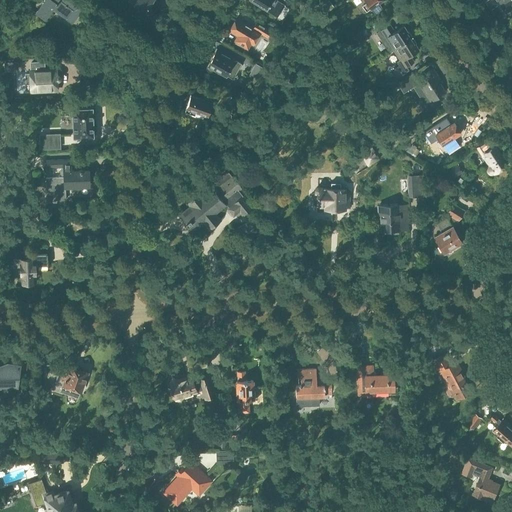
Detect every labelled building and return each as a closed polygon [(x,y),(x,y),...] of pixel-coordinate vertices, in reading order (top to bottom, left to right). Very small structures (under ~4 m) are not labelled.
[(45,21),(53,10),(72,24),(83,9),(70,0),(44,0),(35,13),(45,21)] [(127,0),(139,7),(137,10),(149,17),(154,10),(149,7),(153,0),(127,0)] [(253,0),(266,8),(267,9),(266,10),(272,14),(277,17),(285,4),(278,0),(253,0)] [(364,0),(366,2),(362,5),(366,12),(371,8),(374,13),(376,14),(379,14),(382,11),(382,9),(382,7),(378,1),(380,0),(364,0)] [(511,0),(495,0),(505,14),(511,9),(511,0)] [(230,26),(229,29),(236,34),(236,33),(239,35),(236,40),(248,48),(251,42),(253,43),(259,33),(260,34),(265,26),(257,21),(253,27),(237,17),(231,27),(230,26)] [(390,24),(376,33),(389,52),(393,50),(413,37),(409,30),(407,31),(403,25),(394,31),(390,24)] [(265,26),(260,34),(275,43),(280,35),(265,26)] [(357,28),(343,37),(352,50),(365,42),(357,28)] [(413,37),(393,50),(400,60),(395,63),(402,74),(408,70),(406,67),(414,62),(410,55),(419,49),(415,43),(417,43),(413,37)] [(213,69),(226,76),(227,75),(233,79),(241,63),(235,60),(216,49),(207,66),(207,67),(207,69),(207,70),(208,71),(209,71),(210,71),(211,71),(212,71),(212,70),(213,69)] [(31,92),(59,90),(58,80),(59,79),(61,78),(62,76),(62,74),(60,72),(58,72),(58,67),(46,68),(45,60),(31,61),(31,72),(26,72),(27,90),(31,90),(31,92)] [(250,74),(266,83),(272,72),(256,63),(250,74)] [(414,73),(398,83),(398,84),(404,93),(413,87),(425,105),(431,101),(445,92),(440,83),(442,82),(433,69),(418,79),(414,73)] [(395,78),(381,87),(385,93),(398,84),(398,83),(395,78)] [(186,108),(185,112),(195,116),(197,112),(208,116),(213,101),(215,102),(216,101),(221,103),(222,99),(206,93),(204,99),(191,94),(188,101),(187,101),(186,104),(187,105),(186,108)] [(94,136),(93,108),(73,108),(74,137),(88,136),(94,136)] [(438,148),(442,145),(447,142),(454,152),(461,148),(454,137),(460,133),(453,123),(437,133),(433,128),(425,133),(429,139),(431,137),(438,148)] [(61,148),(60,134),(40,135),(41,149),(61,148)] [(490,148),(483,153),(487,160),(486,161),(486,163),(489,167),(488,168),(488,170),(488,171),(489,173),(491,174),(493,173),(507,164),(490,139),(486,141),(490,148)] [(420,150),(411,144),(406,152),(411,156),(413,153),(416,156),(420,150)] [(380,158),(372,147),(360,155),(368,167),(380,158)] [(63,175),(63,177),(46,178),(47,200),(66,199),(65,187),(89,186),(89,170),(71,171),(70,159),(45,160),(45,168),(61,168),(60,169),(60,174),(62,175),(63,175)] [(191,206),(180,215),(193,230),(204,222),(210,229),(221,220),(215,213),(226,204),(225,202),(229,207),(227,208),(233,216),(239,211),(243,216),(253,209),(239,191),(242,189),(228,171),(210,186),(212,189),(202,197),(199,193),(188,202),(191,206)] [(425,197),(424,175),(407,175),(408,197),(425,197)] [(317,205),(324,205),(324,209),(345,209),(345,207),(349,207),(349,192),(346,193),(347,187),(341,187),(341,183),(331,182),(331,187),(326,187),(324,186),(322,186),(322,185),(318,185),(314,188),(314,192),(313,193),(313,199),(317,199),(317,205)] [(435,236),(444,252),(446,251),(448,252),(451,252),(453,249),(453,247),(461,242),(459,237),(461,236),(457,229),(455,231),(450,222),(455,219),(458,221),(465,211),(454,203),(447,214),(448,215),(447,217),(436,223),(442,232),(435,236)] [(378,205),(379,213),(381,213),(381,230),(407,229),(406,204),(378,205)] [(255,219),(237,228),(243,239),(261,230),(255,219)] [(14,259),(14,266),(20,266),(21,283),(35,282),(34,274),(37,274),(37,265),(48,264),(47,254),(27,255),(28,258),(20,258),(20,259),(14,259)] [(431,361),(438,374),(441,373),(455,400),(470,391),(460,372),(461,371),(456,362),(450,365),(449,362),(445,353),(431,361)] [(0,385),(4,384),(6,384),(17,386),(20,365),(9,363),(8,367),(8,366),(1,367),(0,367),(0,366),(0,385)] [(43,365),(44,389),(52,389),(73,396),(76,389),(82,391),(88,373),(66,365),(66,366),(62,364),(43,365)] [(372,375),(372,366),(358,367),(359,396),(366,396),(366,395),(372,394),(372,392),(394,391),(393,376),(386,376),(386,375),(372,375)] [(301,385),(296,385),(296,406),(320,405),(319,397),(325,397),(324,394),(331,394),(331,399),(332,399),(331,380),(324,380),(324,384),(317,385),(316,369),(297,369),(297,377),(301,377),(301,385)] [(236,381),(237,400),(238,400),(238,413),(250,412),(249,399),(257,399),(257,387),(253,387),(253,380),(245,380),(245,371),(237,371),(238,381),(236,381)] [(199,380),(194,382),(192,376),(178,380),(172,378),(170,383),(175,400),(177,399),(180,401),(182,398),(183,398),(186,396),(203,391),(205,398),(214,395),(208,376),(199,379),(199,380)] [(497,436),(504,442),(505,441),(511,447),(511,445),(511,427),(508,424),(509,423),(504,418),(502,421),(499,418),(494,413),(490,418),(496,422),(496,421),(499,424),(493,431),(498,435),(497,436)] [(481,418),(476,414),(468,425),(473,429),(481,418)] [(430,436),(422,431),(417,439),(425,444),(430,436)] [(460,448),(452,445),(449,453),(457,456),(460,448)] [(217,464),(234,463),(234,450),(216,451),(217,464)] [(473,493),(483,497),(484,496),(494,499),(499,484),(487,480),(492,468),(468,458),(462,473),(473,477),(474,474),(480,476),(474,492),(473,492),(473,493)] [(176,474),(178,476),(164,492),(177,504),(191,489),(199,496),(213,480),(192,461),(184,470),(182,468),(176,474)] [(41,479),(29,483),(30,487),(33,495),(37,506),(45,503),(48,511),(78,511),(79,511),(76,502),(72,503),(68,490),(55,495),(53,491),(46,493),(41,479)]
